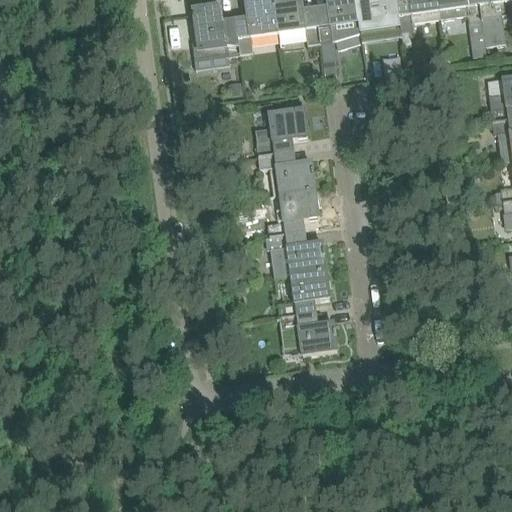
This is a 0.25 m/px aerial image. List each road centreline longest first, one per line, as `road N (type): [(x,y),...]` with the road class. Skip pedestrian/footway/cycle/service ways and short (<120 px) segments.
road 1 (residential): [(369,388),(214,402),(190,386),(117,0)]
road 2 (residential): [(369,388),(329,109)]
road 3 (residential): [(511,380),(369,388)]
